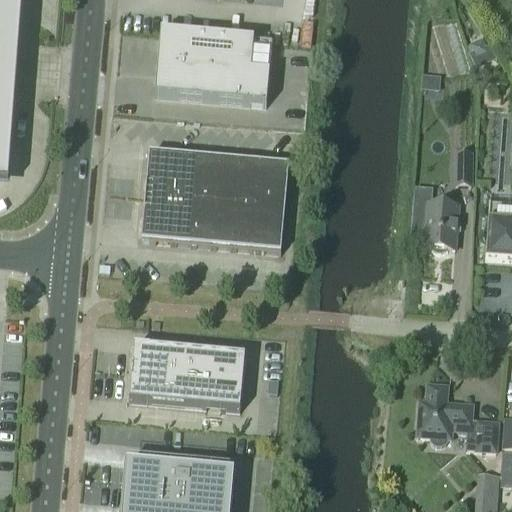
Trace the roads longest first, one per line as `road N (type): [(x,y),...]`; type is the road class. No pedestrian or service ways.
road 1 (tertiary): [(63,259),(89,0)]
road 2 (tertiary): [(63,259),(42,511)]
road 3 (unknown): [(301,0),(296,23),(257,29),(177,23),(157,0)]
road 4 (residential): [(511,339),(359,327)]
